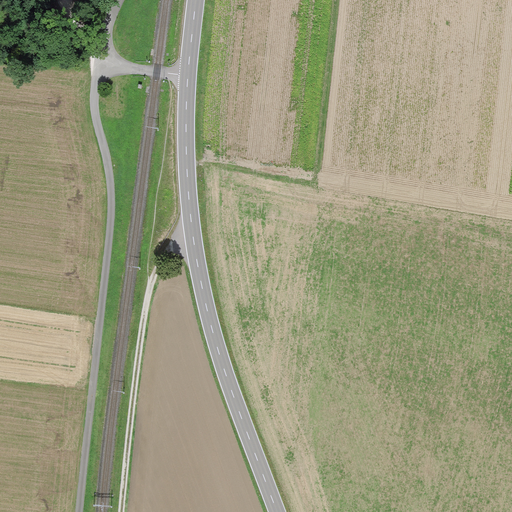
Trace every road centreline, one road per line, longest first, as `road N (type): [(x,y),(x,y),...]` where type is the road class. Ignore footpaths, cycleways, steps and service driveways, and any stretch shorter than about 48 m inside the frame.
road 1 (secondary): [(195,0),(185,165),(193,236),(207,314),(277,511)]
road 2 (track): [(193,236),(177,242),(154,271),(121,511)]
